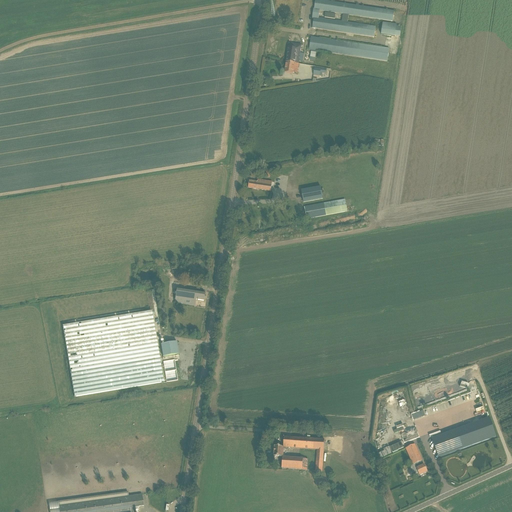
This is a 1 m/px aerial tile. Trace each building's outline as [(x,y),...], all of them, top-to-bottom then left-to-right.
[(312,19),(314,19),(312,29),(374,38),(376,27),(347,23),(349,16),(393,22),(394,11),(322,0),(321,0),(315,0),(314,9),(312,19)] [(397,25),(390,24),(383,23),(381,35),(387,36),(388,37),(387,44),(390,44),(391,38),(395,38),(396,27),(397,25)] [(389,49),(311,37),(309,51),(311,51),(310,58),(320,59),(321,54),(316,53),(316,52),(387,62),(389,49)] [(286,62),(299,64),(301,46),(294,45),(289,44),(286,62)] [(285,73),(290,74),(293,75),(293,73),(297,74),(299,64),(286,62),(285,73)] [(326,75),(326,71),(331,72),(331,70),(327,69),(327,70),(315,68),(313,76),(322,77),(322,74),(326,75)] [(248,188),(253,189),(270,192),(271,182),(258,180),(257,182),(249,181),(248,188)] [(301,190),(303,202),(323,199),(321,187),(301,190)] [(306,220),(352,211),(350,199),(304,208),(306,220)] [(174,303),(190,306),(195,307),(196,300),(204,301),(205,293),(200,293),(177,289),(174,303)] [(151,312),(62,325),(72,396),(161,384),(151,312)] [(163,357),(179,355),(177,342),(171,343),(171,341),(167,342),(167,344),(161,345),(163,357)] [(175,360),(163,362),(166,382),(178,380),(175,360)] [(488,418),(433,439),(440,457),(495,437),(494,433),(488,418)] [(416,425),(418,432),(424,430),(421,423),(416,425)] [(274,457),(283,458),(283,449),(285,449),(285,448),(317,450),(315,471),(322,471),(324,440),(289,438),(284,437),(283,448),(275,447),(274,457)] [(390,448),(392,453),(398,451),(404,448),(401,443),(390,448)] [(424,466),(423,467),(421,462),(422,461),(414,445),(405,449),(413,466),(415,465),(417,469),(418,471),(420,476),(427,473),(425,468),(424,466)] [(308,460),(282,458),(282,469),(307,471),(308,460)] [(134,511),(135,511),(135,508),(143,507),(142,495),(128,497),(128,492),(58,502),(59,506),(59,511),(134,511)]
